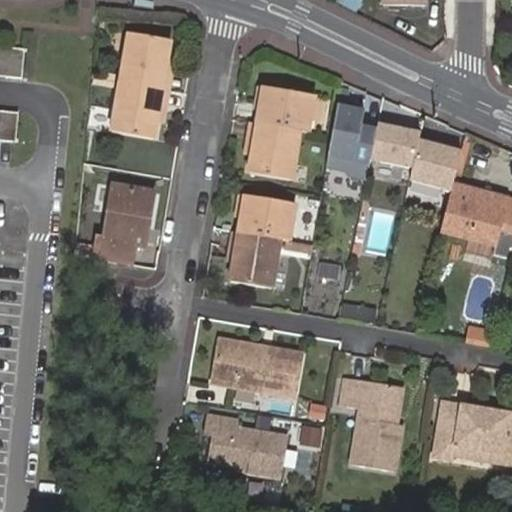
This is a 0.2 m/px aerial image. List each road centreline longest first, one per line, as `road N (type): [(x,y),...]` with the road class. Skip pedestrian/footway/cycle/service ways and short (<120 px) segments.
road 1 (residential): [(174,302),(511,361)]
road 2 (residential): [(50,185),(22,511)]
road 3 (residential): [(174,302),(231,0)]
road 4 (tertiary): [(476,102),(248,0)]
road 5 (residential): [(0,96),(52,105),(50,185)]
